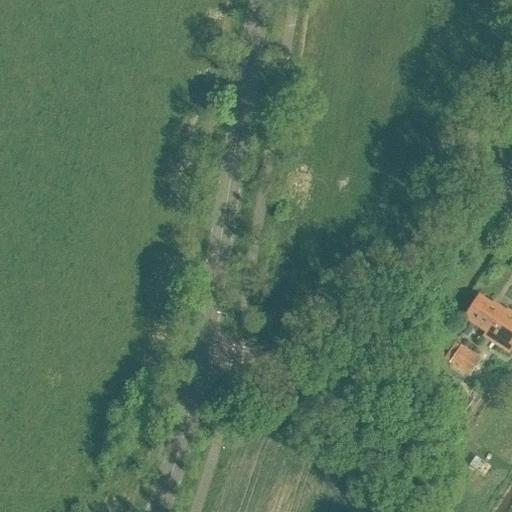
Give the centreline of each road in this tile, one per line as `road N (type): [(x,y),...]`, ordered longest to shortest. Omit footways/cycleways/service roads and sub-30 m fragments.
road 1 (secondary): [(203,350),(255,0)]
road 2 (unclassified): [(469,171),(415,254),(362,311),(290,348),(238,357),(203,350)]
road 3 (secondary): [(152,511),(179,447),(203,350)]
road 4 (unclassified): [(469,171),(511,52)]
